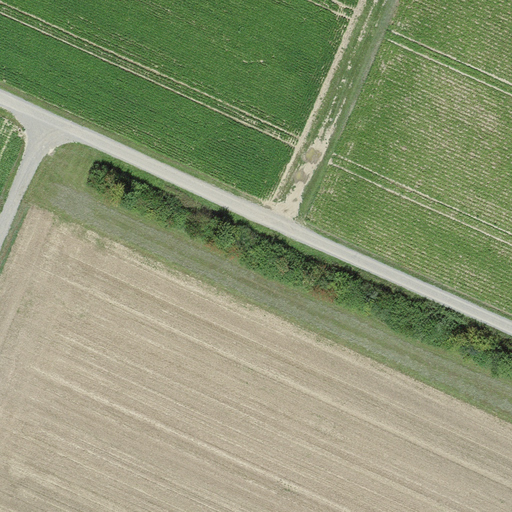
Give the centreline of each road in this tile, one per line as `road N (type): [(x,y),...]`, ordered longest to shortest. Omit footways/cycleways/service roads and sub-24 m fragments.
road 1 (track): [(0,102),(511,325)]
road 2 (track): [(379,0),(280,222)]
road 3 (track): [(48,124),(0,234)]
